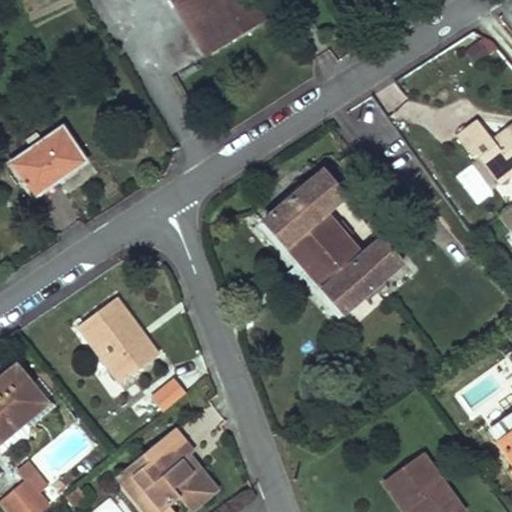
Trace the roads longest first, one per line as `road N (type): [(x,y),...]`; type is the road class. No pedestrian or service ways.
road 1 (residential): [(164,201),(466,9)]
road 2 (residential): [(164,201),(273,494)]
road 3 (residential): [(0,308),(164,201)]
